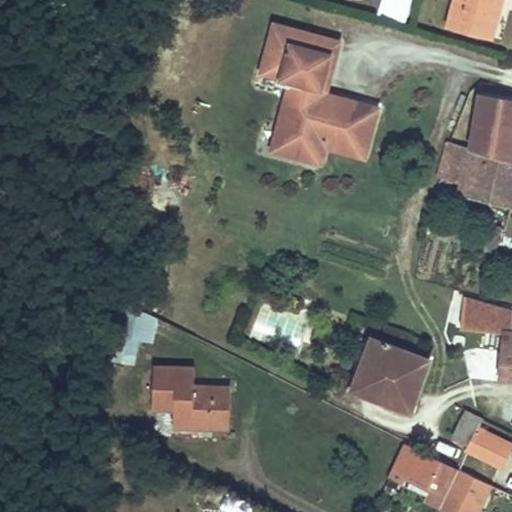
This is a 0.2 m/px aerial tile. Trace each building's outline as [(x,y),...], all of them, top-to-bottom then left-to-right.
[(405,23),(411,0),(381,0),(377,16),(405,23)] [(447,0),(433,0),(428,23),(444,26),(449,0),(447,0)] [(452,0),(447,20),(488,31),(496,0),(452,0)] [(325,89),(338,42),(273,24),(271,29),(301,38),(299,46),(328,54),(319,88),(325,89)] [(362,158),(376,109),(344,100),(333,106),(321,102),(323,94),(325,89),(319,88),(328,54),(299,46),(301,38),(271,29),(259,73),(288,81),(278,118),(284,120),(279,140),(302,147),(300,153),(320,158),(323,147),(362,158)] [(511,134),(511,92),(481,85),(466,145),(506,156),(511,134)] [(333,106),(344,100),(323,94),(321,102),(333,106)] [(300,153),(302,147),(279,140),(284,120),(278,118),(269,150),(319,164),(320,158),(300,153)] [(500,202),(511,157),(506,156),(466,145),(440,139),(430,173),(454,180),(451,190),(500,202)] [(484,234),(499,236),(503,236),(504,224),(498,216),(486,215),(484,234)] [(484,234),(482,256),(497,257),(499,236),(484,234)] [(511,306),(487,301),(473,297),(468,315),(482,319),(491,321),(487,334),(497,337),(493,365),(511,368),(511,306)] [(150,342),(153,315),(119,298),(112,361),(128,362),(133,340),(150,342)] [(382,373),(377,394),(409,402),(422,352),(363,337),(359,350),(377,355),(373,370),(382,373)] [(191,372),(155,372),(153,411),(174,412),(174,432),(224,434),(227,392),(188,390),(191,372)] [(497,465),(510,439),(473,422),(478,412),(461,403),(448,430),(460,436),(457,445),(497,465)] [(397,441),(377,495),(383,497),(390,482),(393,483),(395,478),(401,475),(401,473),(438,490),(448,465),(397,441)] [(503,511),(511,493),(489,482),(477,507),(480,509),(478,511),(503,511)]
